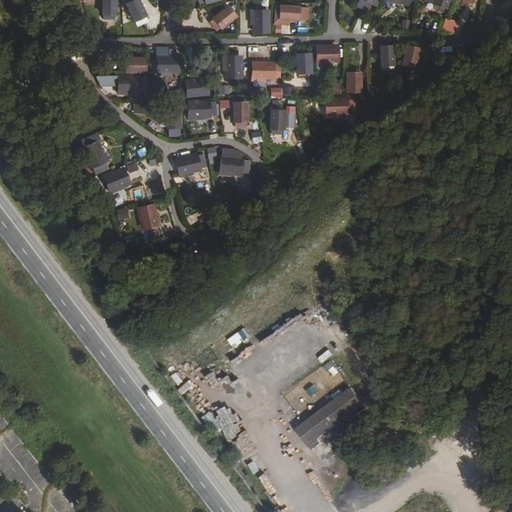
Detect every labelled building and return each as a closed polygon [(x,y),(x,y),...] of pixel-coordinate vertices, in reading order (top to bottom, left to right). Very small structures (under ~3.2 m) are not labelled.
[(114,0),(103,0),(103,12),(114,12),(114,0)] [(135,0),(127,4),(133,19),(144,14),(137,0),(135,0)] [(435,0),(435,2),(440,4),(438,9),(443,11),(445,6),(447,0),(435,0)] [(463,34),(471,7),(463,5),(455,31),(463,34)] [(210,21),(217,30),(234,16),(227,7),(210,21)] [(281,7),(280,18),(296,19),(297,8),(281,7)] [(259,11),(251,11),(251,23),(254,23),(259,23),(259,11)] [(267,11),(259,11),(259,23),(254,23),(254,30),(267,30),(267,11)] [(454,31),(457,21),(446,17),(443,28),(454,31)] [(392,46),(380,47),(381,64),(392,63),(392,46)] [(407,46),(403,62),(414,65),(418,49),(407,46)] [(336,47),(316,47),(317,64),(329,63),(329,61),(336,60),(336,47)] [(167,49),(157,49),(157,58),(168,57),(167,49)] [(308,54),(297,55),(298,71),(309,71),(308,54)] [(157,58),(157,66),(169,66),(169,71),(176,71),(176,57),(168,57),(157,58)] [(240,81),(239,57),(226,57),(226,69),(227,81),(240,81)] [(144,60),(128,60),(128,71),(144,71),(144,60)] [(252,63),(252,80),(271,80),(271,64),(252,63)] [(271,64),(271,80),(280,80),(280,64),(271,64)] [(169,66),(157,66),(157,74),(169,74),(169,71),(169,66)] [(98,87),(116,86),(116,75),(98,76),(98,87)] [(359,75),(348,75),(348,91),(359,92),(359,75)] [(118,77),(118,85),(130,84),(130,90),(137,90),(137,86),(145,87),(145,76),(118,77)] [(205,77),(193,78),(193,81),(194,86),(206,85),(205,77)] [(187,95),(206,93),(206,85),(194,86),(193,81),(186,81),(187,95)] [(130,84),(118,85),(118,93),(130,93),(130,90),(130,84)] [(291,96),(292,87),(284,86),(283,96),(291,96)] [(282,87),(271,87),(271,97),(282,97),(282,87)] [(171,91),(172,98),(179,98),(179,90),(171,91)] [(231,108),(230,99),(220,100),(221,108),(231,108)] [(325,100),(326,108),(337,107),(338,113),(345,113),(345,106),(344,99),(325,100)] [(215,102),(188,103),(188,110),(200,110),(200,116),(215,116),(215,102)] [(245,103),(234,103),(234,119),(246,119),(245,103)] [(326,108),(326,116),(338,116),(338,113),(337,107),(326,108)] [(178,109),(167,109),(168,126),(179,125),(178,109)] [(200,110),(188,110),(188,119),(200,118),(200,116),(200,110)] [(283,111),(272,110),(271,127),(282,127),(283,111)] [(286,117),(285,127),(295,127),(295,117),(286,117)] [(297,142),(304,141),(302,131),(295,132),(297,142)] [(259,132),(252,133),(253,142),(261,141),(259,132)] [(84,149),(92,166),(99,163),(94,152),(100,150),(97,144),(84,149)] [(100,150),(94,152),(99,163),(107,160),(102,149),(100,150)] [(175,160),(179,176),(191,173),(191,171),(205,167),(202,154),(175,160)] [(220,158),(220,165),(232,166),(231,173),(238,173),(240,159),(220,158)] [(126,167),(129,173),(137,170),(135,164),(126,167)] [(220,165),(219,174),(231,175),(231,173),(232,166),(220,165)] [(104,177),(107,184),(118,179),(120,185),(127,183),(122,170),(104,177)] [(107,184),(110,192),(121,187),(120,185),(118,179),(107,184)] [(214,205),(207,206),(209,213),(216,212),(214,205)] [(127,207),(116,210),(118,221),(129,219),(127,207)] [(139,210),(143,229),(151,227),(148,215),(154,214),(152,207),(139,210)] [(148,215),(151,227),(159,225),(156,214),(154,214),(148,215)] [(351,388),(296,429),(308,444),(363,404),(351,388)]
